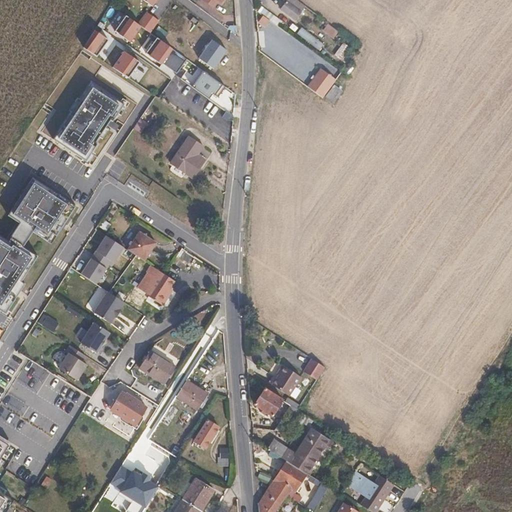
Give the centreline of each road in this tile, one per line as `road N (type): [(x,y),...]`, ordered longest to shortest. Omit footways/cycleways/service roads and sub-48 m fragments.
road 1 (residential): [(0,358),(110,191),(231,267)]
road 2 (residential): [(231,267),(249,81),(245,0)]
road 3 (residential): [(248,511),(231,267)]
road 4 (track): [(417,483),(511,347)]
